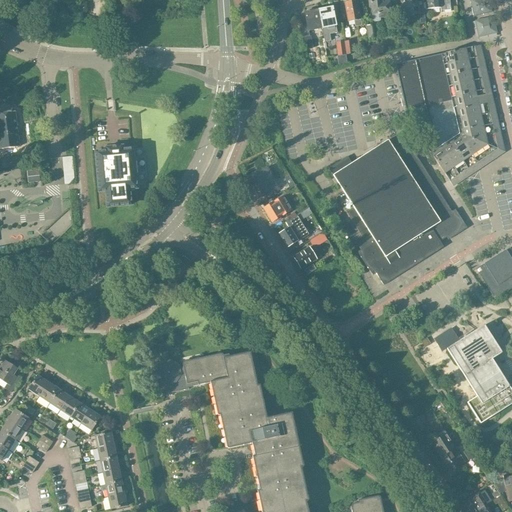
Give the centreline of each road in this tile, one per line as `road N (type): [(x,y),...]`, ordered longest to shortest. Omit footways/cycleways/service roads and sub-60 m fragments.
road 1 (tertiary): [(426,511),(314,347),(171,226)]
road 2 (residential): [(457,511),(247,200)]
road 3 (residential): [(0,33),(72,60),(228,67)]
road 4 (tertiary): [(171,226),(203,185),(226,130),(228,67)]
road 5 (tertiary): [(228,67),(199,161),(160,217)]
road 6 (residential): [(228,67),(265,74),(283,7),(295,0)]
road 7 (tertiary): [(0,319),(69,300),(110,273)]
